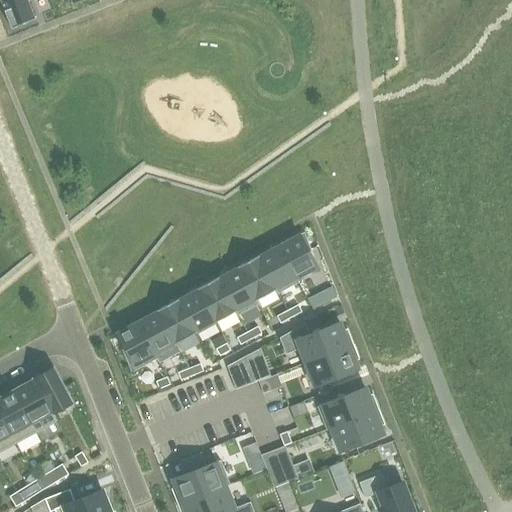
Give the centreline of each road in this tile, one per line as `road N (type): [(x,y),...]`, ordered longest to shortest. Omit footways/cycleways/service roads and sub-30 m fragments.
road 1 (residential): [(0,129),(75,335)]
road 2 (residential): [(75,335),(149,511)]
